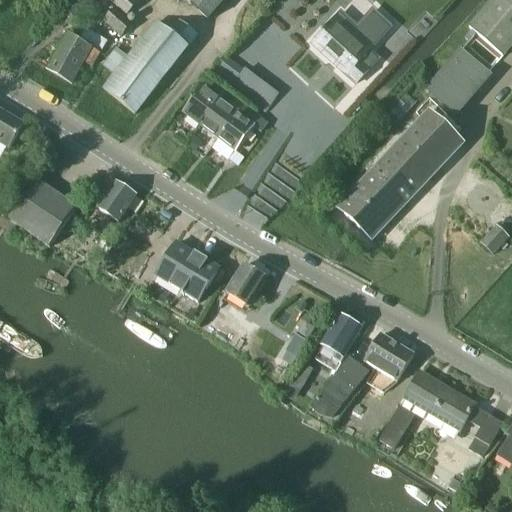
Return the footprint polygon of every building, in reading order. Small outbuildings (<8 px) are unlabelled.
[(72,0),(62,11),(66,14),(76,23),(96,1),(95,0),(72,0)] [(106,0),(126,18),(142,0),(184,0),(209,22),(228,0),(106,0)] [(511,0),(494,0),(468,31),(471,32),(465,40),(468,43),(475,36),(502,59),(511,47),(511,0)] [(121,38),(132,26),(115,11),(104,23),(121,38)] [(368,55),(378,44),(362,29),(352,39),(334,22),(322,36),(320,35),(314,41),(315,44),(312,46),(345,78),(368,54),(368,55)] [(134,116),(197,37),(181,24),(171,36),(157,24),(125,62),(114,53),(103,67),(115,76),(103,90),(134,116)] [(69,36),(48,70),(47,71),(71,85),(83,64),(91,69),(99,55),(69,36)] [(492,78),(461,51),(459,50),(424,91),(456,119),(492,78)] [(238,67),(225,84),(231,88),(244,72),(238,67)] [(244,72),(231,88),(232,89),(232,90),(247,102),(260,85),(244,72)] [(260,85),(247,102),(264,115),(277,98),(260,85)] [(182,115),(201,129),(220,103),(202,89),(182,115)] [(220,103),(201,129),(217,141),(242,109),(234,102),(228,109),(220,103)] [(242,109),(217,141),(234,154),(253,130),(260,136),(267,127),(253,116),(253,117),(242,109)] [(0,146),(9,152),(24,127),(0,112),(0,146)] [(371,242),(462,146),(428,115),(337,211),(371,242)] [(49,249),(76,209),(37,182),(9,222),(49,249)] [(118,224),(136,198),(116,184),(98,211),(118,224)] [(495,227),(479,245),(492,257),(508,239),(495,227)] [(197,304),(215,273),(192,260),(193,257),(176,247),(156,280),(197,304)] [(249,310),(266,281),(263,279),(263,276),(258,272),(255,274),(244,267),(226,296),(249,310)] [(340,318),(322,348),(315,362),(336,374),(343,360),(361,330),(340,318)] [(244,352),(259,328),(248,322),(234,346),(244,352)] [(381,337),(364,364),(375,371),(366,385),(384,396),(397,384),(414,357),(381,337)] [(332,421),(368,374),(349,360),(310,410),(332,421)] [(459,435),(475,407),(474,406),(473,409),(431,384),(432,382),(421,375),(420,374),(403,402),(404,403),(405,403),(458,434),(457,434),(459,435)] [(394,452),(414,417),(400,408),(379,443),(394,452)] [(474,409),(466,423),(480,431),(474,440),(468,451),(481,459),(482,460),(488,449),(502,426),(488,418),(474,409)] [(511,458),(511,427),(506,437),(510,439),(502,452),(511,458)] [(452,480),(447,489),(456,495),(461,485),(452,480)]
